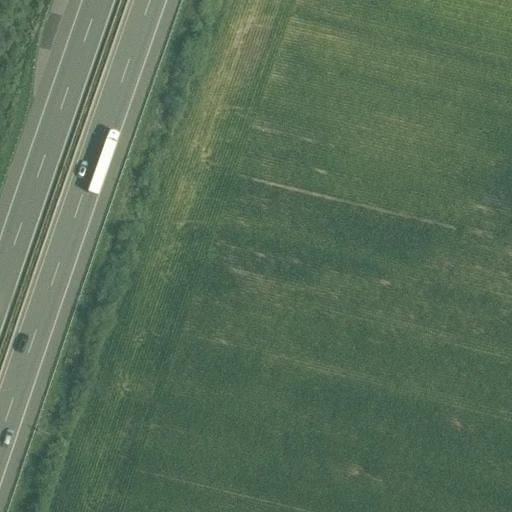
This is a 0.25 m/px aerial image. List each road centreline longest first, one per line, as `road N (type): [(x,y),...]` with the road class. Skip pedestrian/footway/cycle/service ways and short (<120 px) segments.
road 1 (motorway): [(0,464),(160,0)]
road 2 (motorway): [(87,0),(0,247)]
